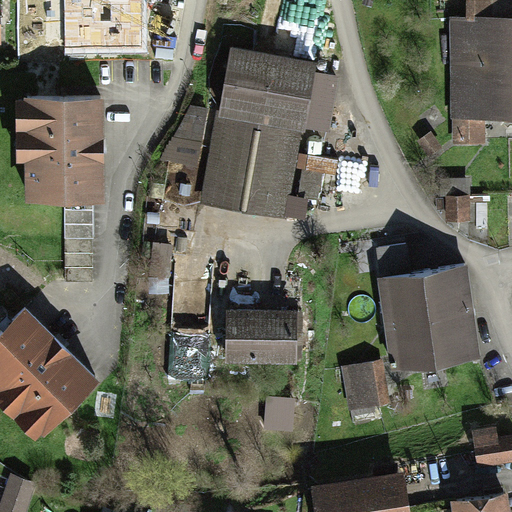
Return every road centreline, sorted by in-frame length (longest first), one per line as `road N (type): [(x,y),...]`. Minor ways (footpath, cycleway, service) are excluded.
road 1 (residential): [(485,271),(472,251),(428,228),(399,195),(331,0)]
road 2 (unknown): [(399,195),(277,238),(266,296)]
